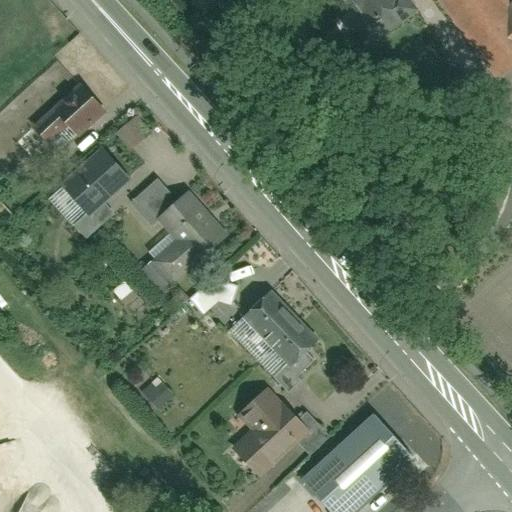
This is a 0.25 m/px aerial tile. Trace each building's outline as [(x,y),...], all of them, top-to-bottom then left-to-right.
[(313,0),(305,6),(330,39),(358,19),(369,33),(413,0),(437,0),(503,82),(511,75),(511,0),(509,0),(500,7),(494,0),(313,0)] [(108,111),(83,83),(26,125),(43,148),(67,131),(73,139),(108,111)] [(122,153),(148,132),(133,114),(107,134),(122,153)] [(163,150),(148,133),(130,149),(145,166),(163,150)] [(121,171),(101,146),(56,181),(76,206),(121,171)] [(219,240),(179,196),(175,200),(158,181),(130,205),(150,227),(156,223),(173,242),(143,269),(162,290),(219,240)] [(75,225),(91,245),(120,221),(104,201),(75,225)] [(199,313),(217,298),(219,300),(229,292),(217,276),(187,298),(199,313)] [(318,343),(269,287),(224,327),(273,382),(318,343)] [(155,408),(170,393),(154,377),(139,392),(155,408)] [(246,434),(231,447),(257,475),(310,426),(284,398),(276,405),(263,390),(232,419),(246,434)] [(346,511),(415,451),(374,406),(298,474),(331,511),(346,511)]
